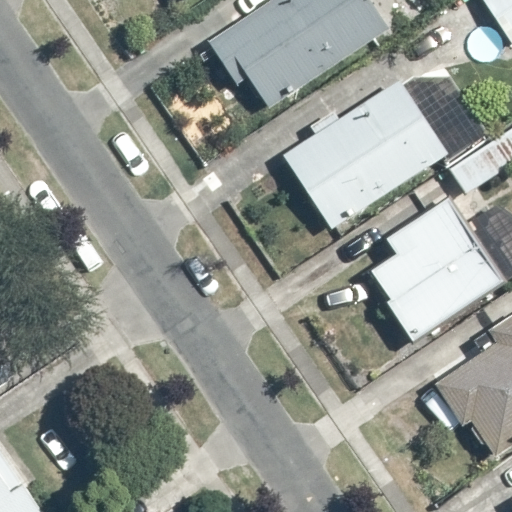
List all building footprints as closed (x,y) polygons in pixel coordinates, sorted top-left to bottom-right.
[(392,29),(373,0),(278,0),(214,42),(240,83),(250,77),(271,109),(392,29)] [(511,0),(485,0),(511,41),(511,0)] [(453,151),(405,77),(288,153),(335,227),(453,151)] [(511,164),(511,125),(451,167),(468,193),(511,164)] [(503,287),(452,202),(394,237),(405,256),(376,273),(416,340),(503,287)] [(500,344),(436,382),(465,429),(477,422),(497,456),(511,447),(511,318),(492,331),(500,344)] [(0,511),(43,511),(0,446),(0,511)]
